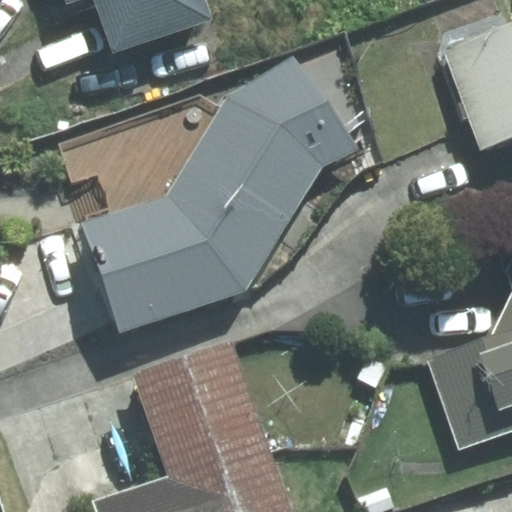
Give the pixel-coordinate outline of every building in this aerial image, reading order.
[(218,23),(208,0),(63,0),(67,8),(88,0),(112,63),(218,23)] [(511,146),(511,30),(440,57),(478,160),(511,146)] [(354,149),(293,62),(222,96),(159,204),(76,226),(118,340),(244,298),(318,167),(354,149)] [(511,327),(426,352),(458,449),(511,431),(511,327)] [(292,511),(238,346),(132,379),(165,486),(92,509),(92,511),(292,511)]
